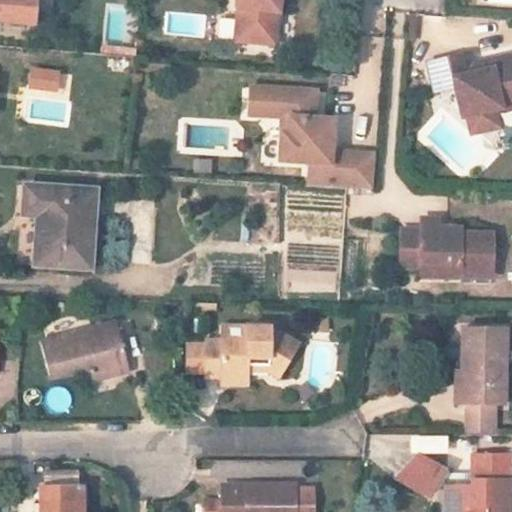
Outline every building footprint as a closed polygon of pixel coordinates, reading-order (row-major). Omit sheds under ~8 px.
[(0,0),(0,21),(36,23),(37,0),(0,0)] [(240,0),(236,41),(277,45),(281,0),(240,0)] [(511,62),(474,72),(472,62),(469,49),(426,59),(433,89),(455,84),(463,117),(470,115),(497,109),(511,105),(511,62)] [(511,52),(472,62),(474,72),(511,62),(511,52)] [(60,72),(32,69),(30,88),(58,91),(60,72)] [(259,102),(260,86),(249,86),(247,114),(271,115),(259,102)] [(314,90),(260,86),(259,102),(271,115),(280,116),(278,159),(309,161),(308,183),(372,187),(375,152),(329,150),(331,118),(318,117),(313,111),(314,90)] [(497,109),(470,115),(473,132),(501,126),(497,109)] [(33,217),(54,218),(52,267),(91,269),(94,191),(34,189),(33,217)] [(401,266),(423,267),(423,262),(445,262),(459,262),(459,275),(493,275),(494,232),(461,232),(461,226),(439,226),(420,225),(420,229),(401,229),(401,266)] [(445,278),(445,262),(423,262),(423,267),(423,278),(445,278)] [(58,384),(91,375),(100,373),(101,379),(135,371),(127,328),(50,346),(58,384)] [(227,348),(210,348),(210,376),(210,384),(226,384),(252,384),(253,364),(274,365),(274,379),(283,385),(306,351),(278,333),(252,333),(252,344),(227,345),(227,348)] [(227,333),(227,345),(252,344),(252,333),(227,333)] [(461,435),(496,435),(497,417),(500,417),(502,342),(458,340),(457,382),(463,382),(462,416),(461,435)] [(193,377),(210,376),(210,348),(193,348),(193,377)] [(100,373),(91,375),(95,391),(137,380),(135,371),(101,379),(100,373)] [(462,416),(463,382),(449,382),(448,416),(462,416)] [(252,384),(226,384),(225,393),(252,393),(252,384)] [(511,511),(511,454),(476,456),(476,479),(453,480),(453,511),(511,511)] [(403,478),(432,495),(446,469),(425,456),(403,478)] [(325,511),(325,488),(307,488),(307,483),(257,484),(257,490),(233,490),(233,500),(233,511),(325,511)] [(49,511),(94,511),(94,491),(50,491),(49,511)] [(233,511),(233,500),(215,501),(214,511),(233,511)]
